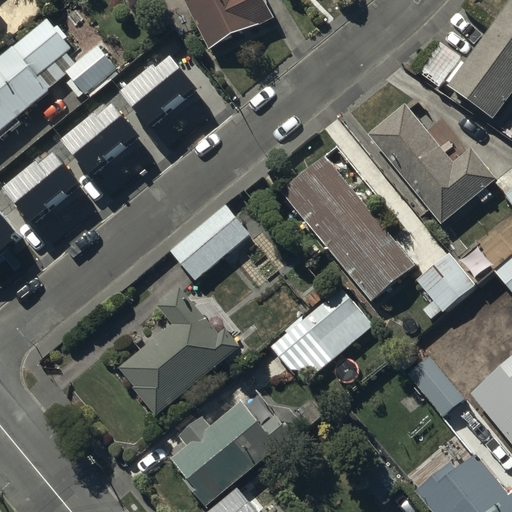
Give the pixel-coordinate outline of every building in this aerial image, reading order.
[(186,0),(211,47),(275,14),(267,0),(186,0)] [(511,93),(511,0),(510,0),(449,84),(494,118),(511,93)] [(57,27),(50,18),(0,59),(0,132),(4,137),(23,121),(19,116),(53,89),(51,88),(71,72),(75,77),(69,82),(81,96),(86,92),(89,94),(90,93),(92,95),(122,70),(101,44),(77,63),(69,53),(76,48),(68,38),(70,36),(60,24),(57,27)] [(463,56),(442,40),(420,70),(441,86),(463,56)] [(204,98),(178,67),(164,78),(160,74),(126,102),(155,137),(173,122),(169,118),(188,102),(192,108),(204,98)] [(407,102),(370,133),(443,222),(498,178),(472,147),(455,161),(407,102)] [(103,122),(69,149),(98,184),(115,170),(111,166),(129,152),(132,155),(145,144),(121,113),(106,126),(103,122)] [(328,154),(283,190),(373,299),(417,262),(328,154)] [(44,171),(12,198),(40,231),(55,218),(53,215),(71,200),(74,204),(88,191),(63,161),(47,174),(44,171)] [(252,234),(227,204),(171,249),(196,280),(252,234)] [(0,209),(0,267),(22,249),(20,246),(26,241),(0,209)] [(478,284),(450,251),(418,279),(445,312),(478,284)] [(511,254),(495,269),(511,288),(511,254)] [(212,324),(181,286),(159,304),(174,322),(121,365),(136,384),(134,385),(158,414),(242,345),(227,327),(223,330),(216,321),(212,324)] [(375,325),(343,286),(273,345),(305,384),(375,325)] [(431,355),(409,373),(445,415),(467,397),(431,355)] [(190,482),(208,505),(296,434),(280,414),(266,426),(245,400),(212,427),(202,415),(180,433),(189,444),(174,456),(193,479),(190,482)] [(378,451),(356,469),(383,503),(405,484),(378,451)] [(451,457),(415,485),(436,511),(511,511),(511,492),(511,493),(478,451),(459,466),(451,457)]
